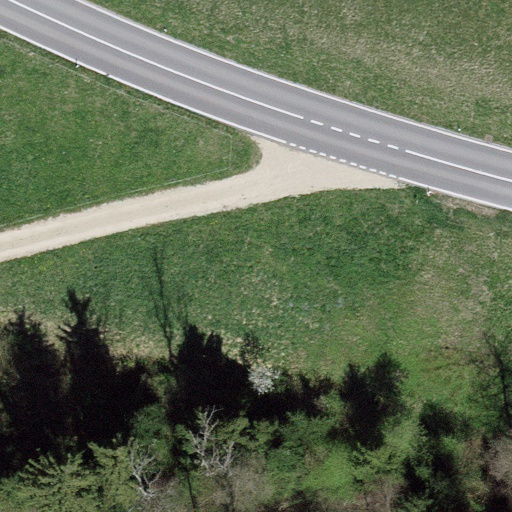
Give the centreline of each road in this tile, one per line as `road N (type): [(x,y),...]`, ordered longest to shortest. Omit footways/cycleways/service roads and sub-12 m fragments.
road 1 (secondary): [(19,0),(271,106),(511,180)]
road 2 (track): [(0,250),(411,154)]
